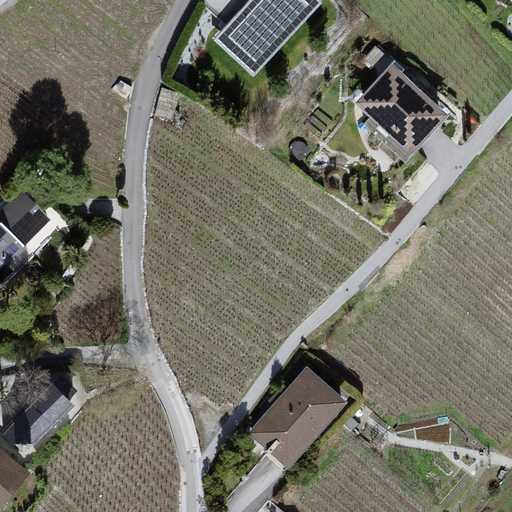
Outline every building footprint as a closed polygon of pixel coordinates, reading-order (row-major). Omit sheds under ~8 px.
[(244,0),(207,41),(249,80),(319,4),(313,0),(244,0)] [(387,67),(350,105),(403,152),(440,114),(387,67)] [(0,196),(0,263),(25,245),(63,288),(98,233),(43,181),(0,196)] [(298,371),(244,436),(284,471),(339,403),(298,371)] [(69,403),(48,387),(1,433),(19,454),(69,403)] [(0,458),(0,502),(22,475),(0,458)]
